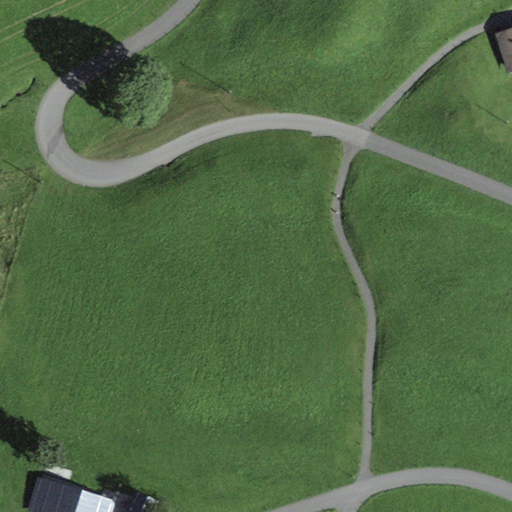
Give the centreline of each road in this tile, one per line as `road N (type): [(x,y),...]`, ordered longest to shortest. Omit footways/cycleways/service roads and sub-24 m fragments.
road 1 (residential): [(189,0),(167,22),(87,64),(55,96),(51,142),(66,162),(116,169),(227,126),(320,125),(511,199)]
road 2 (residential): [(511,497),(459,476),(409,473),(286,511)]
